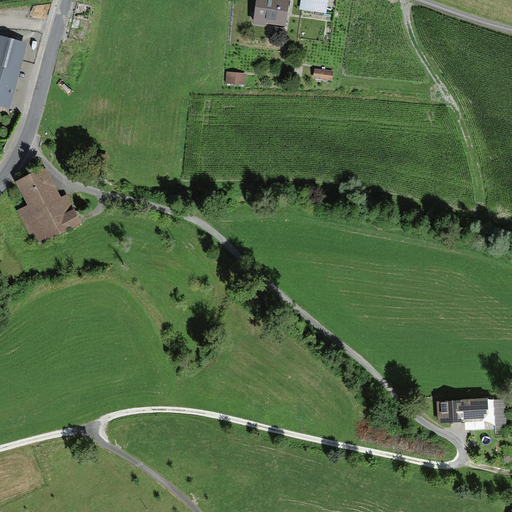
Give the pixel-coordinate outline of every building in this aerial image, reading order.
[(287,1),(282,0),(257,0),(254,24),(284,28),(287,1)] [(327,0),(301,0),(300,10),(326,14),(327,0)] [(97,9),(76,4),(66,41),(87,47),(97,9)] [(27,47),(0,39),(0,110),(8,113),(27,47)] [(333,74),(315,72),(313,81),(332,83),(333,74)] [(245,89),(247,76),(225,74),(224,87),(245,89)] [(43,171),(16,186),(28,209),(19,214),(33,240),(41,235),(46,243),(80,224),(65,196),(59,199),(43,171)] [(493,400),(437,402),(438,426),(493,424),(493,400)]
